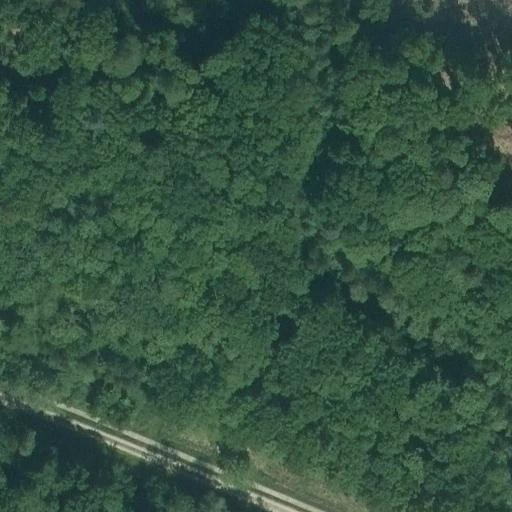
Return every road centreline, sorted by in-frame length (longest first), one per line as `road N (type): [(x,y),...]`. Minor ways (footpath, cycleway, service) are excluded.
road 1 (track): [(261,0),(153,444)]
road 2 (track): [(285,511),(0,394)]
